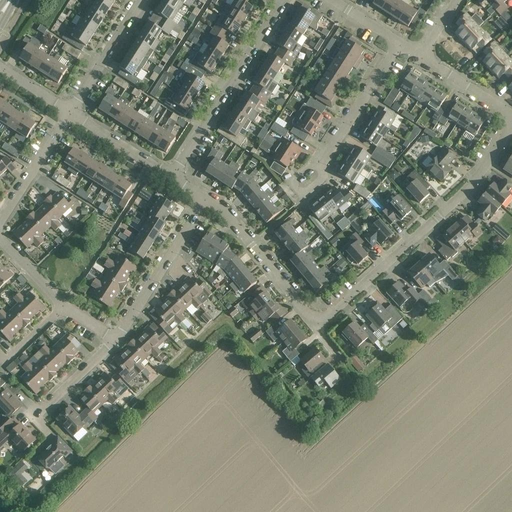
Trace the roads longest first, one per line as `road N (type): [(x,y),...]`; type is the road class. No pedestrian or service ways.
road 1 (residential): [(315,317),(329,314),(439,219),(503,137),(507,121),(498,108),(420,57)]
road 2 (residential): [(171,177),(287,0)]
road 3 (residential): [(301,185),(397,43)]
road 4 (residential): [(205,201),(114,339)]
road 5 (residential): [(205,201),(225,214),(300,311),(315,317)]
road 6 (residential): [(70,114),(141,0)]
road 7 (residential): [(48,433),(34,416),(114,339)]
road 8 (residential): [(0,221),(70,114)]
